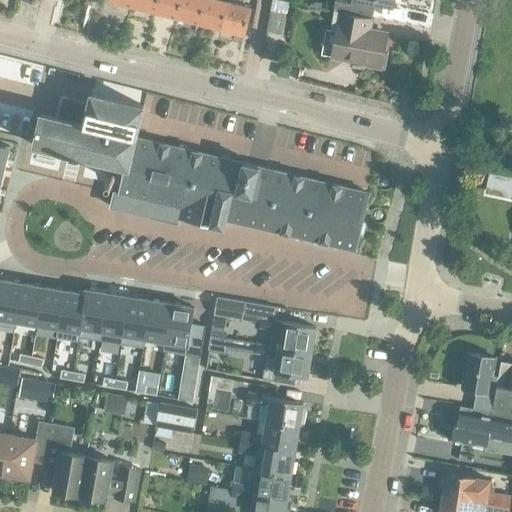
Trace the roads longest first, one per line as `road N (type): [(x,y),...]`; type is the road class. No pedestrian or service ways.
road 1 (residential): [(365,268),(92,217),(83,199),(41,191),(18,211),(15,234),(25,256),(69,270),(357,312)]
road 2 (unclassified): [(0,36),(445,149)]
road 3 (residential): [(375,511),(418,288)]
road 4 (unclassified): [(445,149),(471,0)]
road 5 (unclassified): [(418,288),(445,149)]
